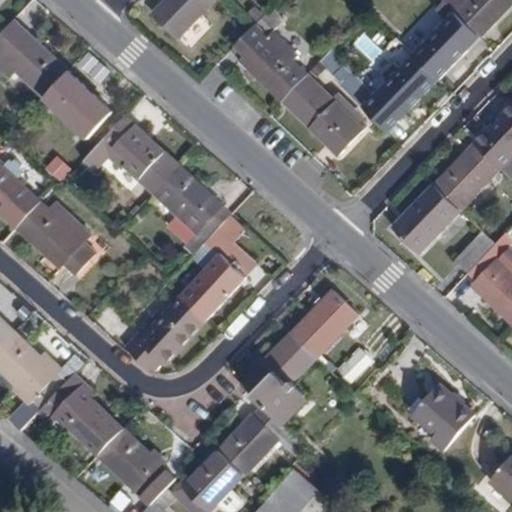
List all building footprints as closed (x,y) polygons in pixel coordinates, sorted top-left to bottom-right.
[(166,0),(153,14),(180,38),(216,0),(166,0)] [(492,15),(497,20),(511,4),(511,0),(445,0),(443,2),(475,33),(492,15)] [(463,55),(459,51),(475,33),(443,2),(436,10),(448,20),(414,55),(440,80),(463,55)] [(258,75),(284,100),(308,75),(295,62),(300,55),(275,30),(281,23),(270,12),(237,47),(255,65),(252,68),(248,72),(255,79),(258,75)] [(475,33),(480,38),(497,20),(492,15),(475,33)] [(45,98),(69,71),(15,20),(0,36),(0,67),(11,78),(16,71),(45,98)] [(459,51),(463,55),(480,38),(475,33),(459,51)] [(252,68),(255,65),(237,47),(233,51),(252,68)] [(407,105),(412,109),(440,80),(414,55),(401,68),(392,59),(383,70),(386,73),(375,84),(381,89),(376,94),(333,49),(322,61),(385,128),(407,105)] [(92,133),(112,111),(69,71),(45,98),(73,123),(77,119),(92,133)] [(358,124),(343,110),(349,104),(339,94),(333,99),(308,75),(284,100),(341,155),(364,130),(358,124)] [(358,124),(364,118),(349,104),(343,110),(358,124)] [(502,166),(507,161),(511,155),(511,106),(477,143),(498,162),(502,166)] [(154,193),(179,166),(126,116),(84,162),(95,172),(109,158),(123,170),(126,166),(154,193)] [(487,181),(483,177),(498,162),(477,143),(435,185),(460,209),(487,181)] [(0,211),(18,228),(43,201),(19,179),(24,174),(9,161),(4,167),(0,162),(0,211)] [(511,175),(511,165),(507,161),(502,166),(511,175)] [(193,256),(205,242),(232,214),(179,166),(154,193),(177,214),(174,217),(175,219),(169,226),(187,242),(183,247),(193,256)] [(393,229),(418,252),(460,209),(435,185),(393,229)] [(83,239),(90,232),(57,203),(52,209),(43,201),(18,228),(63,269),(66,265),(78,276),(98,253),(88,244),(83,239)] [(221,256),(233,243),(249,226),(234,212),(232,214),(205,242),(221,256)] [(456,260),(469,273),(497,243),(483,230),(456,260)] [(83,239),(88,244),(95,237),(90,232),(83,239)] [(511,321),(511,272),(498,259),(511,243),(511,242),(504,235),(497,243),(469,273),(491,294),(487,299),(511,321)] [(182,297),(208,321),(249,277),(246,275),(257,264),(233,243),(221,256),(205,242),(193,256),(208,268),(182,297)] [(318,357),(348,326),(359,315),(334,291),(292,333),(318,357)] [(163,361),(168,365),(208,321),(182,297),(156,326),(144,339),(140,335),(130,347),(155,369),(163,361)] [(348,326),(354,333),(365,321),(359,315),(348,326)] [(0,350),(17,333),(0,317),(0,350)] [(140,335),(144,339),(156,326),(151,322),(140,335)] [(38,413),(69,381),(61,373),(17,333),(0,350),(0,367),(18,384),(15,388),(35,407),(23,419),(28,423),(38,413)] [(264,405),(281,421),(306,395),(293,383),(318,357),(292,333),(266,360),(262,356),(250,369),(254,372),(242,384),(264,405)] [(340,371),(354,383),(374,361),(362,349),(340,371)] [(69,381),(76,373),(87,362),(78,354),(61,373),(69,381)] [(124,429),(126,427),(98,402),(83,388),(87,383),(76,373),(69,381),(38,413),(62,436),(71,428),(99,455),(124,429)] [(433,438),(446,449),(476,414),(437,380),(423,396),(412,409),(411,411),(437,433),(433,438)] [(98,402),(102,396),(87,383),(83,388),(98,402)] [(408,405),(412,409),(423,396),(418,392),(408,405)] [(221,451),(247,475),(280,441),(300,459),(309,448),(281,421),(264,405),(221,451)] [(156,501),(177,478),(124,429),(99,455),(152,505),(156,501)] [(201,501),(212,511),(247,475),(221,451),(176,498),(191,511),(201,501)] [(511,457),(504,467),(494,479),(492,481),(511,497),(511,457)] [(488,474),(494,479),(504,467),(499,462),(488,474)] [(302,511),(321,490),(296,468),(257,511),(302,511)] [(169,511),(156,501),(152,505),(145,511),(169,511)]
